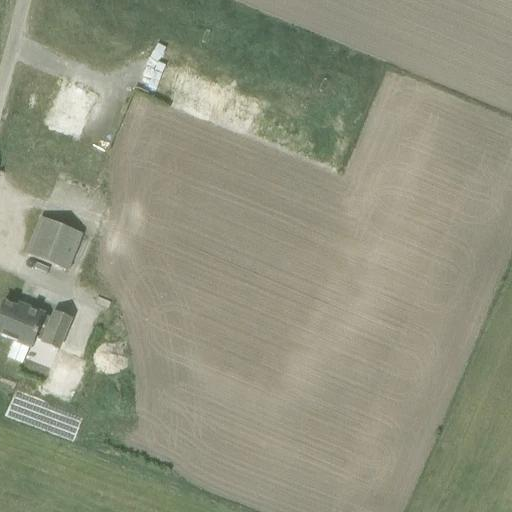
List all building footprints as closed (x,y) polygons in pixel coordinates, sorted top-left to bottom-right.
[(148,98),(337,169),(348,138),(159,68),(148,98)] [(47,129),(65,136),(73,116),(85,121),(95,95),(65,83),(47,129)] [(40,218),(25,255),(26,256),(66,272),(81,235),(41,219),(40,218)] [(258,354),(274,314),(127,258),(124,265),(130,268),(117,300),(258,354)] [(3,299),(0,306),(0,337),(13,343),(7,359),(21,365),(28,349),(31,350),(34,340),(40,342),(40,343),(59,351),(72,319),(52,311),(49,319),(43,318),(45,313),(18,302),(17,305),(3,299)] [(453,347),(471,355),(478,337),(460,330),(453,347)]
